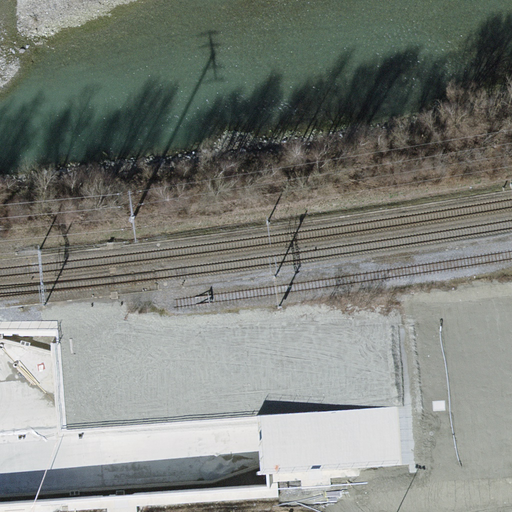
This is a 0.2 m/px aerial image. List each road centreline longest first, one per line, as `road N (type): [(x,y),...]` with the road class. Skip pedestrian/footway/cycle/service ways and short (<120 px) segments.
road 1 (motorway): [(0,460),(511,430)]
road 2 (motorway): [(511,351),(224,370)]
road 3 (motorway): [(224,370),(0,388)]
road 4 (motorway): [(224,370),(0,364)]
